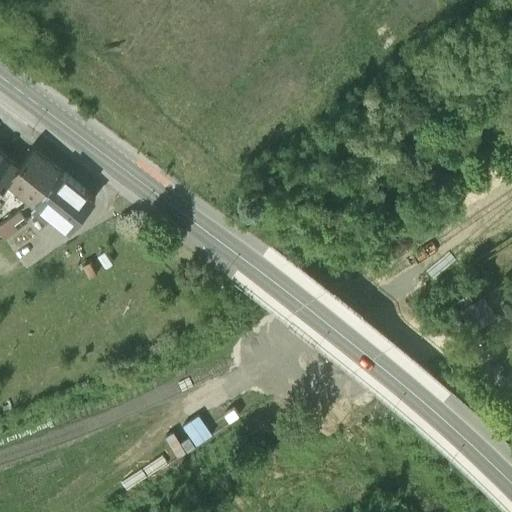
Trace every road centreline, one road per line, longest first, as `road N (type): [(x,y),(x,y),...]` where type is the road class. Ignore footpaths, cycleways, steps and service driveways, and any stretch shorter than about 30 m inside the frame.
road 1 (tertiary): [(0,86),(271,275),(405,380),(511,481)]
road 2 (track): [(511,380),(465,348),(418,348),(367,384),(341,424)]
